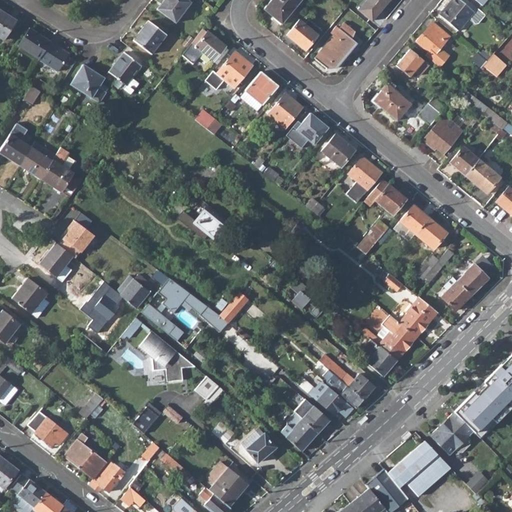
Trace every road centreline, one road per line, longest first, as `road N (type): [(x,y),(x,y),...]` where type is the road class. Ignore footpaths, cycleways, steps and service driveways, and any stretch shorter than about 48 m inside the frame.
road 1 (tertiary): [(282,511),(511,299)]
road 2 (residential): [(334,103),(511,252)]
road 3 (residential): [(243,0),(244,30),(334,103)]
road 4 (residential): [(137,0),(114,30),(95,38),(78,36),(27,0)]
road 5 (residential): [(334,103),(420,0)]
road 6 (residential): [(0,431),(100,511)]
